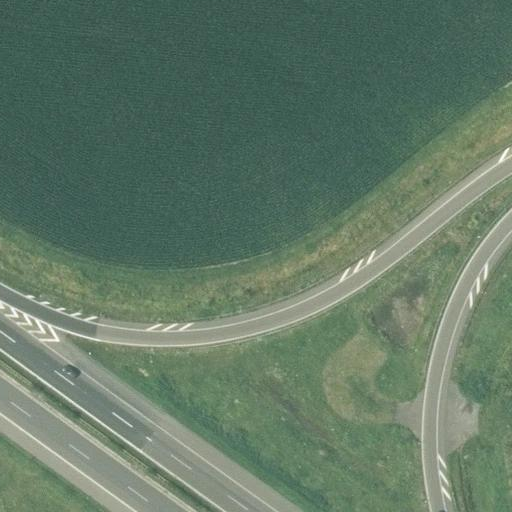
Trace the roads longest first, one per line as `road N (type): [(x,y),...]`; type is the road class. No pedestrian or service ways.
road 1 (motorway): [(511,164),(362,278),(272,323),(165,340),(95,333),(0,303)]
road 2 (motorway): [(437,511),(429,442),(438,360),(470,275),(511,220)]
road 3 (motorway): [(248,511),(0,333)]
road 4 (motorway): [(0,395),(161,511)]
